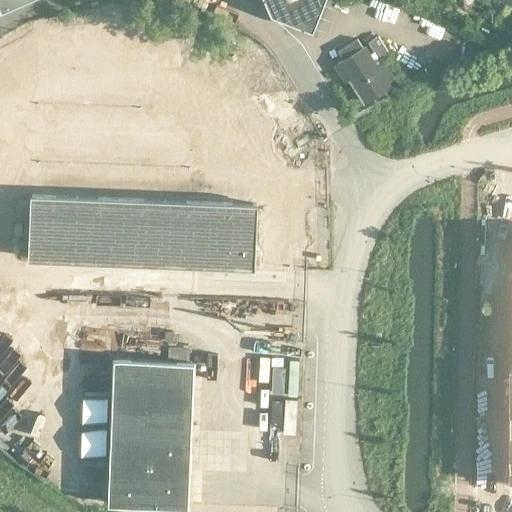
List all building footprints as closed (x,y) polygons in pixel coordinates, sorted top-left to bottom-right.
[(0,0),(0,10),(22,0),(0,0)] [(265,0),(271,13),(313,30),(324,0),(265,0)] [(400,82),(376,35),(366,41),(363,34),(337,48),(342,58),(335,62),(344,80),(351,77),(364,101),(400,82)] [(309,128),(238,35),(219,50),(290,143),(309,128)] [(34,194),(31,256),(254,265),(257,204),(34,194)] [(168,505),(186,506),(188,506),(194,362),(113,359),(107,503),(168,505)]
